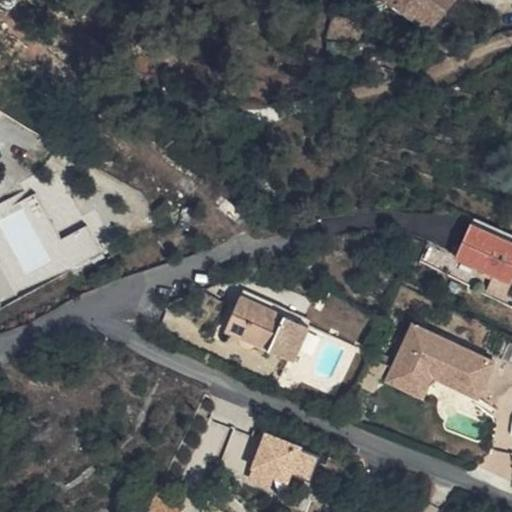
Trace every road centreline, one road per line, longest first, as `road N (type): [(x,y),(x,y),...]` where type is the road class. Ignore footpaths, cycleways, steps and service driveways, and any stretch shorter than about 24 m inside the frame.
road 1 (residential): [(511,494),(180,362),(91,308)]
road 2 (residential): [(248,245),(91,308)]
road 3 (track): [(511,40),(369,93)]
